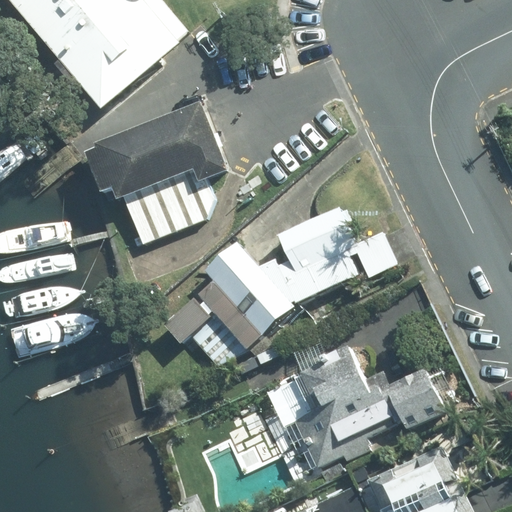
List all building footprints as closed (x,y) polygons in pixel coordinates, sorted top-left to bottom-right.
[(156,0),(5,0),(108,111),(190,36),(156,0)] [(209,107),(102,148),(104,153),(93,157),(109,198),(119,195),(123,205),(128,203),(201,175),(205,187),(212,185),(235,176),(209,107)] [(201,175),(128,203),(144,247),(211,222),(219,204),(212,185),(205,187),(201,175)] [(345,208),(278,238),(309,307),(376,278),(345,208)] [(247,244),(163,317),(220,381),(303,308),(247,244)] [(350,348),(303,369),(321,410),(301,419),(324,472),(445,419),(425,375),(372,399),(350,348)] [(252,472),(282,455),(261,417),(231,435),(252,472)] [(385,511),(477,511),(444,445),(371,481),(385,511)] [(511,470),(477,493),(489,511),(507,511),(511,509),(511,470)]
